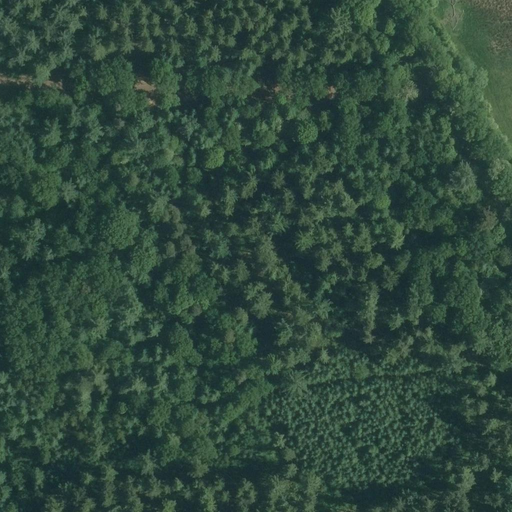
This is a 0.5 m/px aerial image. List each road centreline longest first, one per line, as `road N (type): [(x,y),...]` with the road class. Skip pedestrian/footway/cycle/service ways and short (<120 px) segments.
road 1 (track): [(437,96),(0,88)]
road 2 (track): [(511,226),(386,0)]
